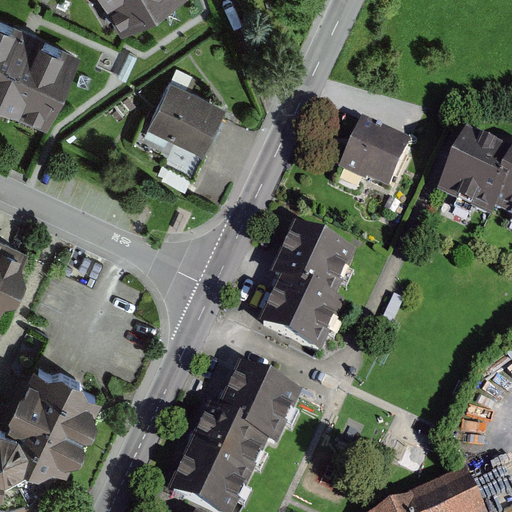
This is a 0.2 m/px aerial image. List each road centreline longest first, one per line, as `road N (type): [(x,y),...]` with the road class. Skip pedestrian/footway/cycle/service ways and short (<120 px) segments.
road 1 (unclassified): [(213,288),(348,0)]
road 2 (unclassified): [(110,511),(213,288)]
road 3 (residential): [(213,288),(0,187)]
